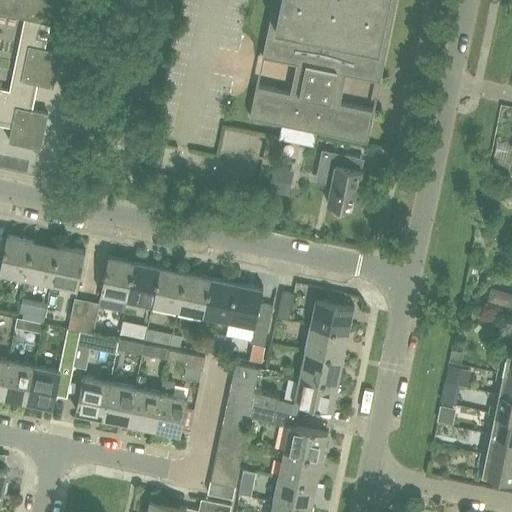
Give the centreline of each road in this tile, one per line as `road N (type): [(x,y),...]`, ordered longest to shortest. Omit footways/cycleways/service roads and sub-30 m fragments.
road 1 (residential): [(410,276),(0,192)]
road 2 (residential): [(410,276),(451,78)]
road 3 (residential): [(367,469),(410,276)]
road 4 (residential): [(200,478),(54,447)]
road 5 (residential): [(511,503),(367,469)]
